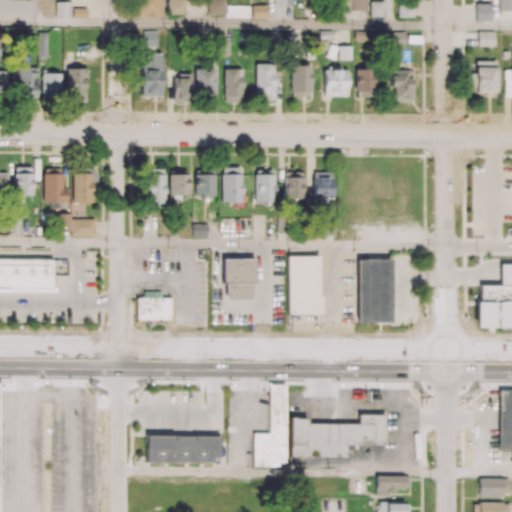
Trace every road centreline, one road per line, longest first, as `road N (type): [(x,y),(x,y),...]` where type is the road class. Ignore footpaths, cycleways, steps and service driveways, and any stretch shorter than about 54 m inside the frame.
road 1 (tertiary): [(511,136),(0,132)]
road 2 (tertiary): [(446,360),(444,0)]
road 3 (residential): [(117,357),(118,0)]
road 4 (primary): [(348,359),(0,356)]
road 5 (residential): [(117,357),(117,511)]
road 6 (tertiary): [(446,360),(446,511)]
